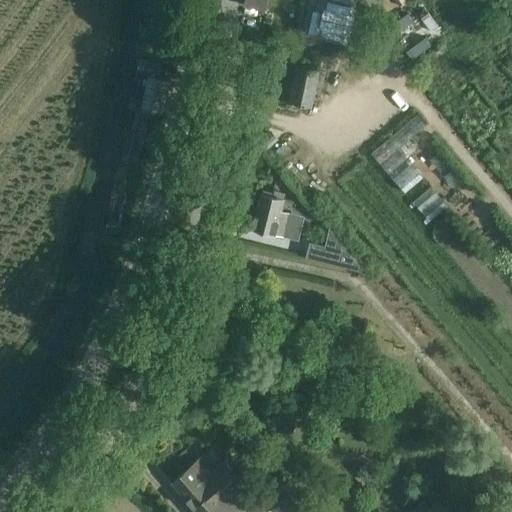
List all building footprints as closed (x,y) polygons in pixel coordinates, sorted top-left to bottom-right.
[(244,0),(244,3),(243,4),(265,9),(266,0),(244,0)] [(312,10),(307,33),(318,36),(341,41),(344,30),(320,26),(323,12),(347,17),(349,6),(320,0),(315,0),(314,10),(312,10)] [(160,15),(159,23),(167,24),(168,16),(160,15)] [(264,17),(262,27),(270,29),(272,19),(264,17)] [(137,68),(159,72),(160,63),(139,59),(137,68)] [(289,100),(301,103),(311,105),(319,69),(297,64),(289,100)] [(149,72),(143,102),(142,104),(162,108),(169,77),(149,72)] [(137,121),(132,138),(143,140),(147,123),(137,121)] [(278,139),(270,129),(258,138),(266,149),(278,139)] [(431,187),(414,203),(430,222),(448,206),(431,187)] [(259,193),(251,227),(284,235),(289,214),(280,212),(283,199),(259,193)] [(109,216),(108,223),(116,225),(118,215),(112,213),(109,216)] [(322,229),(314,219),(297,231),(306,241),(322,229)] [(309,240),(305,256),(367,272),(329,226),(324,244),(309,240)] [(244,511),(247,510),(232,492),(243,483),(224,461),(213,470),(200,457),(171,482),(197,511),(244,511)] [(433,511),(424,501),(411,511),(433,511)]
